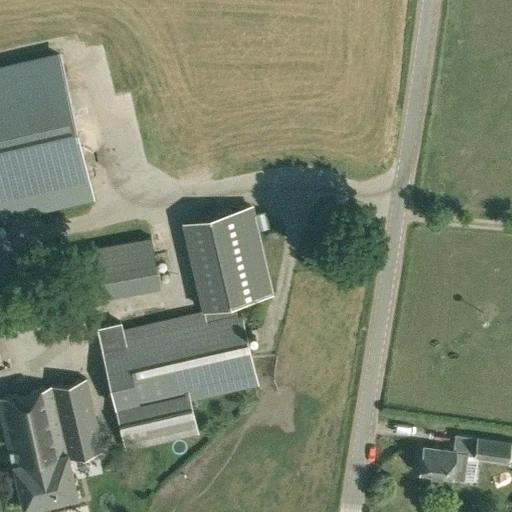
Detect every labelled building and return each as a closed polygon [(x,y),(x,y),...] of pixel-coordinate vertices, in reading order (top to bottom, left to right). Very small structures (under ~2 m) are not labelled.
[(60,54),(0,68),(0,219),(4,218),(2,212),(92,191),(60,54)] [(99,333),(124,448),(197,432),(190,399),(258,383),(239,300),(273,292),(258,228),(252,202),(181,219),(202,309),(99,333)] [(264,211),(254,213),(258,228),(267,226),(264,211)] [(14,285),(19,319),(92,307),(90,297),(160,285),(152,244),(83,257),(86,272),(14,285)] [(0,374),(16,372),(4,310),(0,310),(0,374)] [(0,397),(0,413),(22,508),(77,495),(69,457),(102,449),(85,377),(0,397)] [(451,476),(463,478),(466,453),(511,459),(511,440),(454,433),(452,449),(424,445),(420,472),(451,477),(451,476)]
